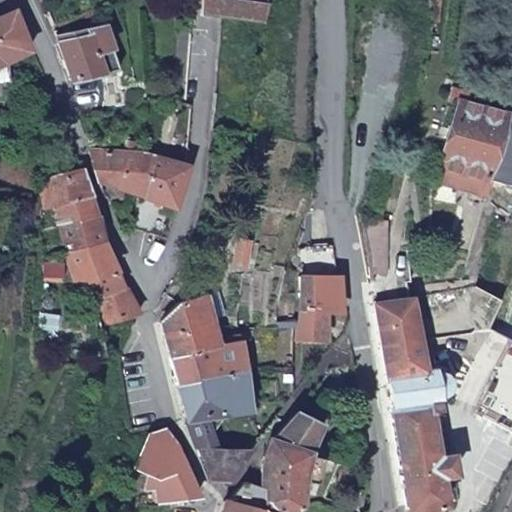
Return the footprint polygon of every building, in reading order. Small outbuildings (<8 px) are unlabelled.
[(269,3),(246,0),(205,0),(204,17),(266,23),(269,3)] [(21,70),(43,61),(29,24),(4,34),(10,45),(21,70)] [(71,54),(82,88),(110,80),(103,60),(119,54),(112,35),(95,40),(97,45),(71,54)] [(95,40),(69,49),(71,54),(97,45),(95,40)] [(0,116),(8,118),(21,70),(10,45),(0,51),(0,116)] [(110,80),(122,74),(125,74),(119,54),(103,60),(110,80)] [(511,196),(511,134),(500,132),(463,185),(499,193),(511,196)] [(115,191),(147,202),(157,158),(106,164),(115,191)] [(186,216),(197,168),(157,158),(147,202),(186,216)] [(42,189),(47,232),(61,229),(105,221),(90,173),(42,181),(42,189)] [(61,229),(65,258),(117,248),(105,221),(61,229)] [(386,228),(364,233),(372,286),(382,284),(386,228)] [(248,258),(251,244),(242,243),(238,256),(248,258)] [(145,317),(134,291),(117,248),(65,258),(70,306),(75,305),(86,337),(145,317)] [(334,256),(328,254),(310,254),(309,285),(305,285),(300,335),(326,335),(327,317),(342,317),(346,300),(345,284),(332,285),(334,256)] [(410,510),(413,511),(428,511),(447,511),(441,476),(453,473),(449,448),(437,451),(426,400),(436,397),(435,388),(444,385),(442,373),(432,375),(430,366),(419,368),(409,309),(376,314),(410,510)] [(191,311),(171,328),(175,344),(200,340),(195,310),(191,311)] [(214,356),(212,337),(200,340),(175,344),(179,363),(214,356)] [(511,437),(511,353),(475,418),(511,437)] [(214,356),(179,363),(186,391),(218,387),(214,356)] [(218,387),(186,391),(194,429),(205,455),(226,454),(222,421),(220,405),(218,387)] [(304,511),(314,437),(296,426),(280,445),(268,474),(264,492),(263,511),(304,511)] [(157,462),(171,433),(153,445),(157,462)] [(180,440),(171,433),(157,462),(171,511),(205,498),(199,481),(187,452),(180,440)] [(253,456),(226,454),(205,455),(218,483),(235,485),(253,456)] [(263,511),(264,492),(244,488),(230,511),(263,511)]
